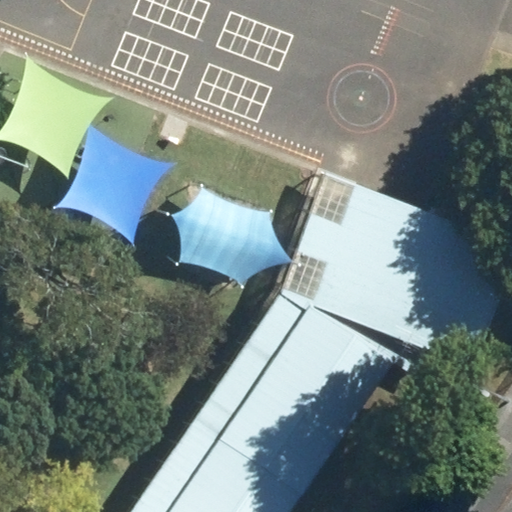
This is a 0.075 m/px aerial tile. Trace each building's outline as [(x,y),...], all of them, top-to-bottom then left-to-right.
[(28,60),(17,49),(14,71),(6,92),(0,104),(0,134),(13,140),(28,148),(47,162),(58,173),(60,159),(67,139),(75,123),(87,104),(101,89),(80,88),(62,83),(45,73),(28,60)] [(148,171),(164,157),(152,159),(135,152),(92,133),(78,118),(77,131),(74,148),(64,173),(54,187),(46,198),(39,202),(50,202),(68,204),(90,215),(107,226),(123,242),(125,229),(130,205),(140,185),(148,171)] [(153,511),(300,303),(347,181),(313,171),(270,291),(121,511),(153,511)] [(501,230),(347,181),(300,303),(153,511),(275,511),(392,341),(458,363),(501,230)] [(256,262),(276,256),(265,235),(261,220),(259,208),(248,207),(223,199),(203,189),(194,185),(182,198),(170,206),(160,210),(168,228),(172,244),(172,258),(195,264),(212,270),(235,280),(256,262)]
